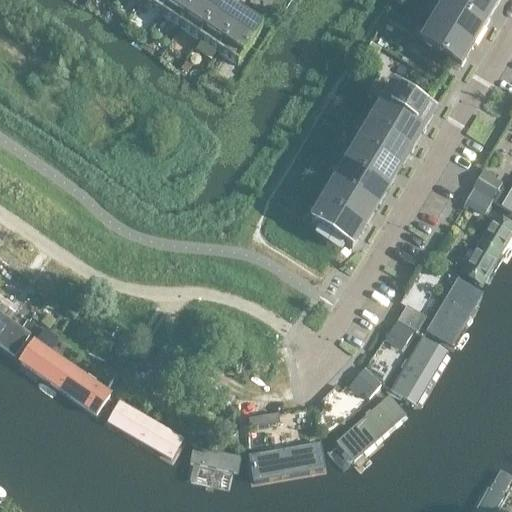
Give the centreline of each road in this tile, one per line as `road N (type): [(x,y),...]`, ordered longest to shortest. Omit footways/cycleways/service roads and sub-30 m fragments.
road 1 (residential): [(0,215),(106,285),(251,309),(317,352)]
road 2 (unclassified): [(344,317),(511,38)]
